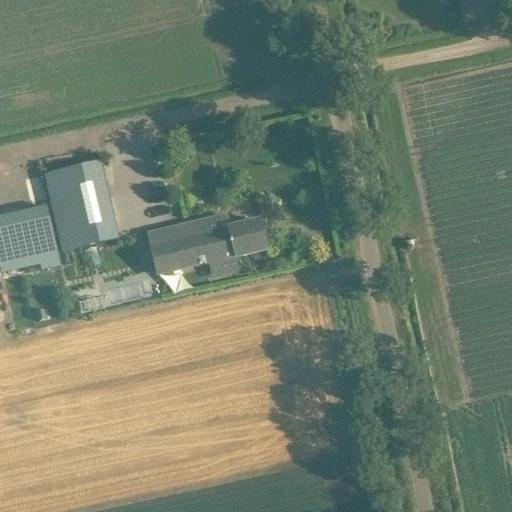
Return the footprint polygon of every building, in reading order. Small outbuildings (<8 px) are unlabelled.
[(118,241),(100,163),(44,176),(62,254),(118,241)] [(44,208),(0,217),(0,276),(56,264),(44,208)] [(236,259),(229,229),(230,229),(227,217),(148,235),(157,275),(236,258),(236,259)] [(261,222),(230,229),(229,229),(236,259),(268,251),(261,222)] [(172,295),(188,291),(185,280),(170,284),(172,295)]
